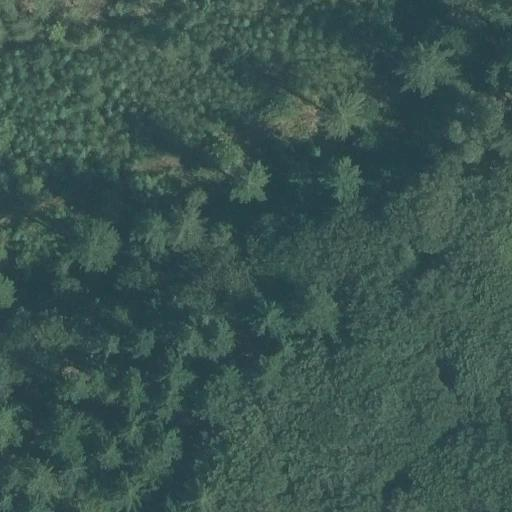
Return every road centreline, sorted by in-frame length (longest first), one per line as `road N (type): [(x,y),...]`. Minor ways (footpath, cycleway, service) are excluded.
road 1 (track): [(0,338),(511,157)]
road 2 (track): [(479,168),(455,0)]
